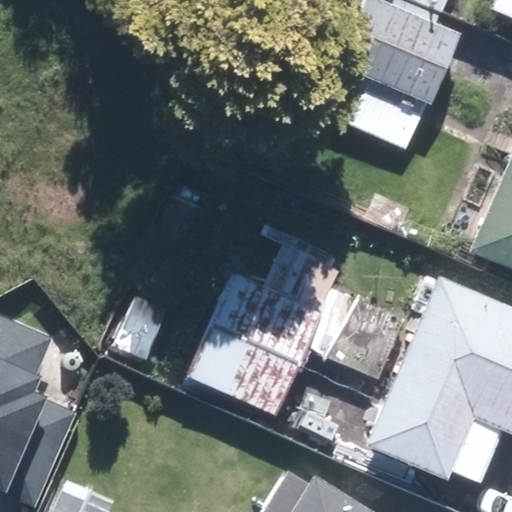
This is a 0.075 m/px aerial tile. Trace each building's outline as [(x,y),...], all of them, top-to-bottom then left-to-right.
[(442,46),(339,0),(272,0),(257,34),(327,66),(309,107),(397,147),(442,46)] [(511,124),(455,251),(511,275),(511,124)] [(219,279),(174,379),(260,417),(290,349),(367,383),(394,322),(320,289),(328,272),(276,249),(255,295),(219,279)] [(511,320),(425,283),(352,447),(433,482),(437,472),(465,484),(488,432),(511,442),(511,320)] [(161,316),(127,300),(105,347),(139,363),(161,316)] [(0,487),(37,503),(76,412),(48,400),(49,397),(35,391),(42,375),(36,372),(51,338),(0,315),(0,487)] [(252,511),(354,511),(303,480),(298,488),(276,475),(252,511)] [(96,511),(100,504),(58,486),(46,511),(96,511)]
